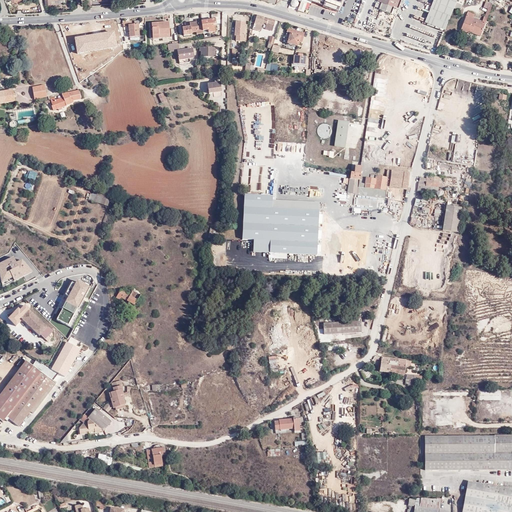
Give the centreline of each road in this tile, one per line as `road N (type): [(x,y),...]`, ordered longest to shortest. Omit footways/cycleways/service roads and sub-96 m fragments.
road 1 (residential): [(0,440),(54,448),(150,434),(194,446),(249,427),(371,354),(443,63)]
road 2 (secondary): [(443,63),(251,5),(189,0)]
road 3 (secondary): [(174,3),(0,21)]
